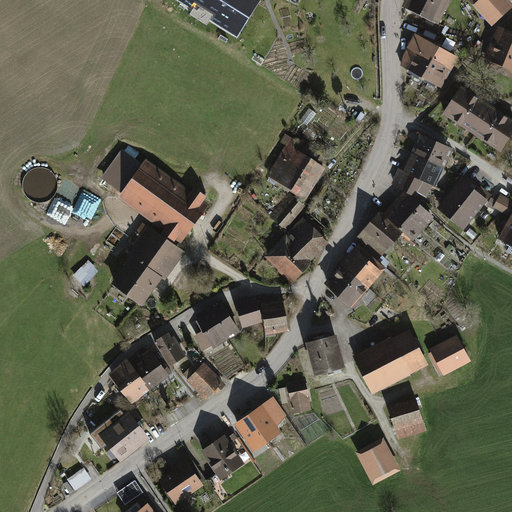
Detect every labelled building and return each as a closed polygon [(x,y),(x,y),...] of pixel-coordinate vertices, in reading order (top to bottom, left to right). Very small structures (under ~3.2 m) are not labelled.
[(254,0),(176,0),(233,35),(254,0)] [(436,21),(446,0),(408,0),(406,6),(436,21)] [(510,7),(503,0),(482,0),(477,5),(493,22),(510,7)] [(503,29),(499,39),(508,42),(506,48),(511,50),(511,54),(511,57),(511,19),(510,19),(506,31),(503,29)] [(447,69),(454,56),(434,46),(436,43),(428,38),(427,42),(415,36),(405,55),(402,66),(408,69),(418,52),(436,62),(447,69)] [(508,42),(499,39),(490,60),(492,61),(490,67),(511,76),(511,74),(511,57),(511,54),(511,50),(506,48),(508,42)] [(436,62),(418,52),(408,69),(426,79),(436,62)] [(447,69),(436,62),(426,79),(438,86),(444,75),(447,77),(451,70),(447,69)] [(461,88),(445,112),(501,149),(511,132),(511,121),(492,109),(495,104),(488,100),(485,104),(461,88)] [(440,153),(443,146),(423,137),(415,155),(440,166),(440,165),(438,164),(443,154),(440,153)] [(307,150),(291,140),(269,176),(302,196),(320,167),(302,156),(307,150)] [(124,194),(145,165),(122,148),(101,178),(124,194)] [(431,184),(440,166),(415,155),(407,172),(431,184)] [(189,197),(145,165),(124,194),(168,227),(161,237),(170,243),(177,233),(182,237),(203,207),(199,204),(204,197),(195,190),(189,197)] [(400,169),(395,183),(402,188),(413,195),(417,189),(421,181),(400,169)] [(421,181),(417,189),(425,194),(430,186),(421,181)] [(452,217),(473,191),(464,183),(442,209),(452,217)] [(477,194),(473,191),(452,217),(462,226),(483,199),(485,200),(489,195),(481,189),(477,194)] [(402,201),(425,223),(431,216),(408,195),(402,201)] [(510,200),(502,196),(496,207),(504,211),(510,200)] [(301,208),(288,197),(270,216),(284,228),(295,217),(293,216),(301,208)] [(425,223),(402,201),(400,199),(397,202),(399,204),(396,207),(419,229),(425,223)] [(419,229),(396,207),(390,214),(387,212),(385,214),(388,217),(387,217),(410,239),(419,229)] [(383,214),(381,213),(374,221),(372,219),(369,221),(372,223),(392,242),(401,232),(382,215),(383,214)] [(511,216),(500,238),(508,243),(507,245),(509,246),(507,250),(511,253),(511,216)] [(315,230),(304,219),(286,237),(286,239),(269,256),(293,278),(328,243),(315,230)] [(392,242),(372,223),(359,237),(366,243),(370,240),(383,251),(392,242)] [(161,237),(144,224),(132,240),(141,247),(134,257),(128,252),(123,259),(129,263),(115,283),(141,302),(179,250),(170,243),(161,237)] [(383,267),(361,248),(344,266),(355,276),(367,286),(383,267)] [(89,259),(73,274),(84,285),(100,270),(89,259)] [(355,276),(344,266),(328,284),(339,294),(355,276)] [(367,286),(355,276),(339,294),(351,304),(367,286)] [(237,306),(239,315),(258,309),(256,300),(237,306)] [(287,327),(283,302),(261,305),(265,331),(287,327)] [(223,303),(210,311),(226,336),(238,329),(223,303)] [(261,318),(258,309),(239,315),(242,324),(261,318)] [(226,336),(210,311),(199,318),(206,330),(197,335),(205,349),(226,336)] [(175,347),(167,334),(156,341),(170,364),(184,355),(177,345),(175,347)] [(357,362),(369,387),(396,373),(399,379),(418,370),(415,364),(425,359),(412,334),(357,362)] [(343,365),(335,336),(308,343),(316,372),(343,365)] [(433,351),(444,371),(467,358),(456,339),(433,351)] [(142,364),(135,369),(149,386),(165,374),(167,376),(171,373),(164,362),(159,365),(146,347),(138,353),(143,360),(141,361),(142,364)] [(135,369),(128,360),(120,368),(126,376),(127,375),(140,393),(149,386),(135,369)] [(203,366),(191,379),(207,395),(213,388),(217,392),(224,385),(203,366)] [(126,376),(120,368),(113,375),(132,400),(140,393),(127,375),(126,376)] [(310,409),(304,383),(288,387),(293,413),(310,409)] [(283,402),(290,401),(288,391),(281,392),(283,402)] [(282,410),(274,398),(237,424),(254,448),(278,431),(269,419),(282,410)] [(390,409),(398,436),(425,428),(417,400),(390,409)] [(120,409),(90,433),(102,448),(109,442),(118,455),(144,434),(131,417),(128,419),(120,409)] [(233,439),(227,431),(220,436),(223,440),(215,445),(213,443),(203,450),(222,477),(242,463),(228,443),(233,439)] [(392,467),(380,446),(364,454),(375,475),(392,467)] [(183,462),(173,468),(177,474),(165,482),(175,497),(187,489),(190,492),(200,486),(183,462)] [(75,489),(91,478),(83,468),(68,479),(75,489)] [(132,482),(117,493),(125,504),(140,493),(132,482)]
